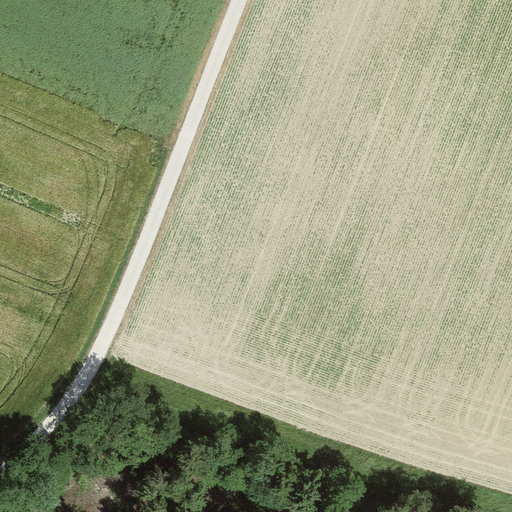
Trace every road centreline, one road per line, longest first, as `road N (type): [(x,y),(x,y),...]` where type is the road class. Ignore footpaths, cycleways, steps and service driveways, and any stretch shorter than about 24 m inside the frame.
road 1 (track): [(0,475),(89,373),(240,0)]
road 2 (track): [(511,510),(333,459),(89,373)]
